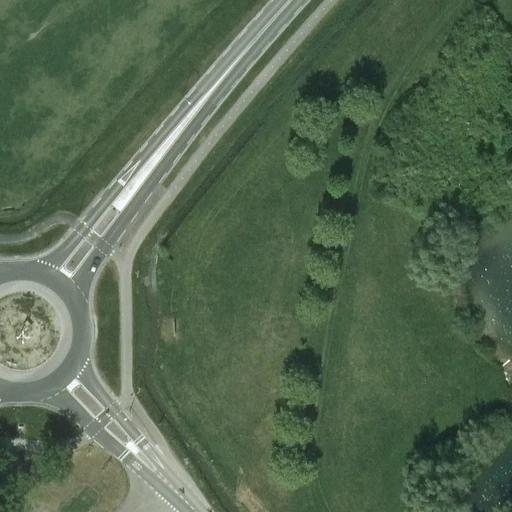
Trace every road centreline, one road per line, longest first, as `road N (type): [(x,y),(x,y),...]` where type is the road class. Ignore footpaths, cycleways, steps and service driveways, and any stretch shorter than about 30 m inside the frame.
road 1 (secondary): [(59,286),(210,87),(290,0)]
road 2 (tertiary): [(41,388),(165,482)]
road 3 (tertiary): [(165,482),(73,361)]
